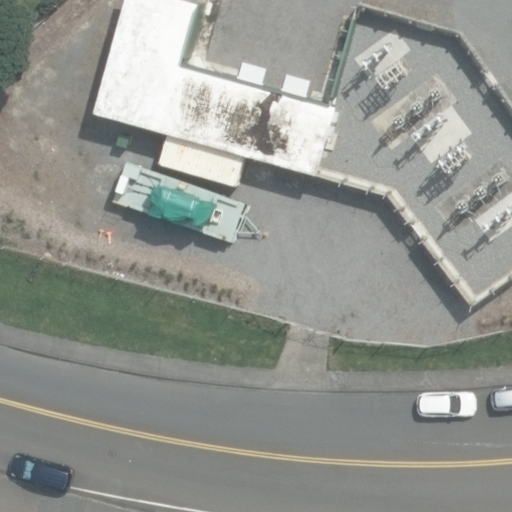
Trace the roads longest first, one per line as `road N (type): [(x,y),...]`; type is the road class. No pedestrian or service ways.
road 1 (residential): [(172,439),(381,464),(511,461)]
road 2 (residential): [(0,390),(172,439)]
road 3 (residential): [(172,439),(0,430)]
